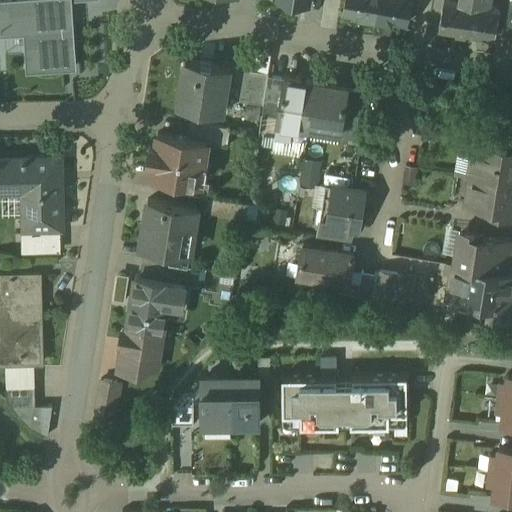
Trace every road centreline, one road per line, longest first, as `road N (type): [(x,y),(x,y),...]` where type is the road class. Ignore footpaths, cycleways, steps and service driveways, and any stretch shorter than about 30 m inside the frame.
road 1 (residential): [(71,493),(72,415),(124,118)]
road 2 (residential): [(428,487),(71,493)]
road 3 (residential): [(143,15),(409,57)]
road 4 (residential): [(409,57),(377,258)]
road 5 (residential): [(124,118),(0,121)]
road 6 (residential): [(428,487),(446,365)]
